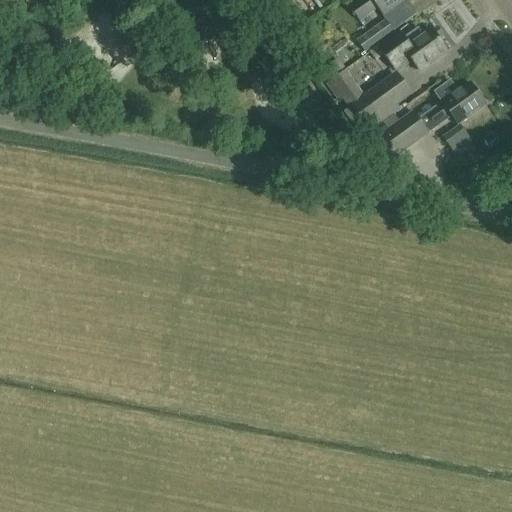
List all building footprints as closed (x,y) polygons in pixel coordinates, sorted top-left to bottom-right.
[(227,13),(246,0),(232,0),(223,7),(227,13)] [(358,21),(376,8),(382,17),(406,0),(358,0),(348,7),(358,21)] [(356,42),(365,54),(394,33),(385,21),(356,42)] [(379,46),(397,72),(411,62),(418,72),(446,52),(432,32),(408,49),(397,33),(379,46)] [(487,39),(472,49),(485,69),(500,60),(487,39)] [(362,97),(380,123),(399,110),(396,105),(411,95),(396,74),(362,97)] [(413,113),(382,136),(397,155),(451,116),(458,125),(485,106),(470,84),(458,93),(450,82),(435,93),(442,104),(419,121),(413,113)] [(380,153),(365,151),(364,162),(379,163),(380,153)]
